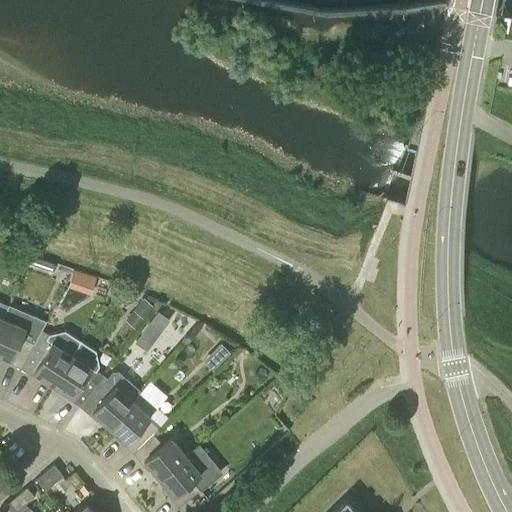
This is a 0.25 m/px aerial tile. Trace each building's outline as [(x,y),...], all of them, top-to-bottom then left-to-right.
[(31,255),(27,266),(52,274),(56,263),(31,255)] [(73,266),(69,284),(93,290),(97,272),(73,266)] [(143,317),(153,306),(143,298),(134,309),(143,317)] [(3,317),(0,325),(0,354),(10,359),(8,362),(20,368),(41,329),(43,330),(46,322),(9,305),(3,317)] [(168,319),(157,311),(150,320),(161,328),(168,319)] [(43,330),(41,329),(20,368),(31,375),(34,371),(52,383),(71,354),(79,341),(66,332),(50,335),(43,330)] [(71,354),(52,383),(71,395),(69,399),(80,406),(97,383),(99,380),(103,376),(96,372),(99,368),(96,352),(79,341),(71,354)] [(223,357),(229,351),(220,342),(214,348),(223,357)] [(99,380),(97,383),(80,406),(90,415),(92,412),(108,426),(132,400),(140,391),(122,376),(110,390),(99,380)] [(140,391),(132,400),(108,426),(126,441),(123,444),(133,453),(153,433),(159,427),(148,417),(157,407),(140,391)] [(153,433),(133,453),(141,463),(144,460),(158,477),(185,454),(170,437),(162,444),(153,433)] [(185,454),(158,477),(173,494),(170,497),(178,507),(200,489),(192,480),(209,466),(193,447),(185,454)] [(63,475),(53,464),(36,479),(45,489),(63,475)] [(10,490),(23,480),(17,474),(4,485),(10,490)] [(18,493),(26,502),(33,495),(26,487),(18,493)] [(26,502),(18,493),(9,501),(16,510),(26,502)] [(356,511),(347,502),(347,501),(346,500),(344,501),(344,502),(333,511),(356,511)] [(94,511),(86,503),(75,511),(94,511)]
